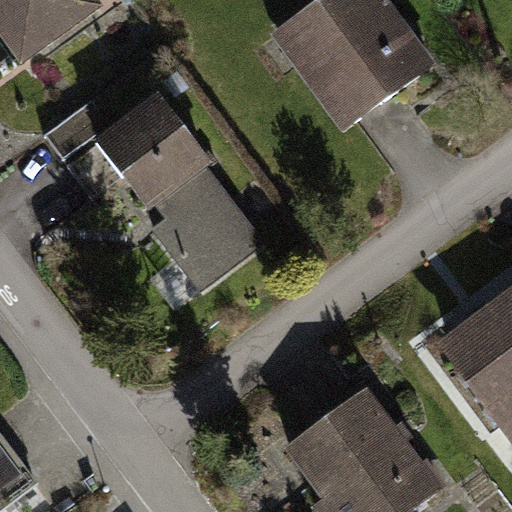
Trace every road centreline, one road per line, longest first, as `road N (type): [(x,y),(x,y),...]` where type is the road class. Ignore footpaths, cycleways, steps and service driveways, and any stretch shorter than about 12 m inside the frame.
road 1 (residential): [(123,442),(511,164)]
road 2 (residential): [(123,442),(0,280)]
